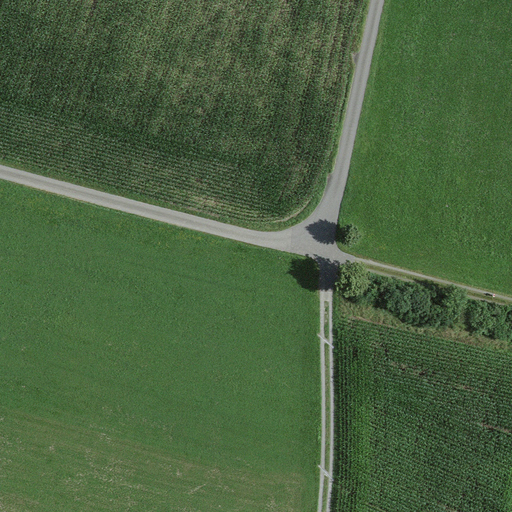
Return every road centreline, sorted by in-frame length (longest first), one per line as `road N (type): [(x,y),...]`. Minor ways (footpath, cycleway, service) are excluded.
road 1 (unclassified): [(0,173),(255,242),(319,238),(342,173),(379,0)]
road 2 (track): [(326,511),(319,238)]
